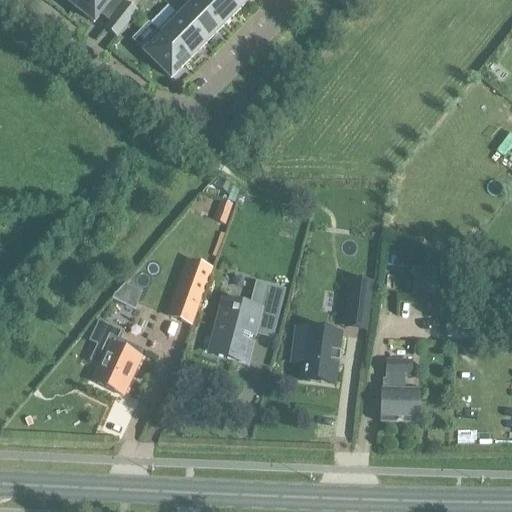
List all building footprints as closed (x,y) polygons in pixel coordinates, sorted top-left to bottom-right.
[(62,0),(74,9),(81,0),(62,0)] [(81,0),(74,9),(94,24),(100,16),(109,24),(120,10),(125,4),(120,0),(81,0)] [(132,0),(127,0),(125,4),(135,11),(139,5),(132,0)] [(192,0),(190,0),(175,16),(205,46),(222,28),(192,0)] [(227,0),(192,0),(222,28),(239,11),(227,0)] [(250,0),(227,0),(239,11),(250,0)] [(135,11),(125,4),(120,10),(129,18),(135,11)] [(175,16),(158,33),(188,63),(205,46),(175,16)] [(188,63),(158,33),(141,50),(171,80),(188,63)] [(220,202),(213,223),(226,227),(233,207),(220,202)] [(189,265),(169,318),(192,326),(211,273),(189,265)] [(461,298),(464,275),(465,272),(416,266),(412,292),(461,298)] [(354,278),(351,304),(370,306),(374,280),(354,278)] [(137,308),(145,294),(131,287),(123,301),(137,308)] [(269,288),(262,315),(278,319),(285,292),(269,288)] [(444,340),(504,342),(506,309),(445,307),(444,340)] [(223,311),(215,340),(223,342),(219,358),(245,365),(253,335),(259,313),(250,311),(247,310),(245,317),(223,311)] [(125,334),(99,322),(89,344),(98,348),(90,364),(100,368),(93,384),(122,397),(140,359),(129,354),(132,346),(121,341),(125,334)] [(300,338),(299,327),(283,328),(284,339),(300,338)] [(302,366),(301,377),(334,381),(340,332),(307,328),(302,366)] [(411,365),(387,364),(386,378),(405,378),(411,379),(412,365),(411,365)] [(382,381),(381,392),(381,393),(383,393),(382,425),(417,426),(418,394),(405,393),(405,378),(386,378),(386,381),(382,381)]
